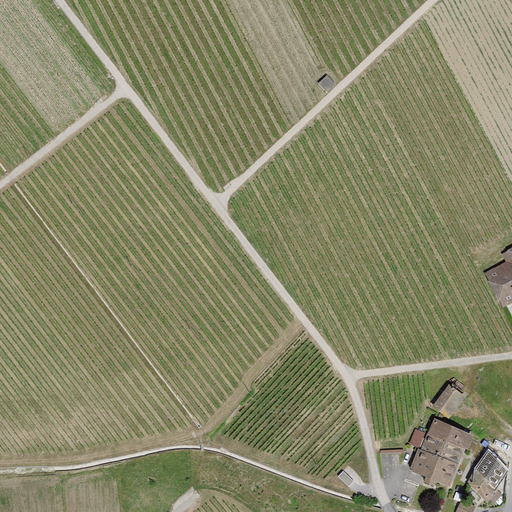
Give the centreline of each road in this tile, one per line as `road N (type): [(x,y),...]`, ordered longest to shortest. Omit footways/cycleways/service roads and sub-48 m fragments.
road 1 (track): [(59,0),(347,376),(511,355)]
road 2 (track): [(216,203),(435,0)]
road 3 (track): [(0,188),(125,88)]
road 4 (unclassified): [(347,376),(390,511)]
